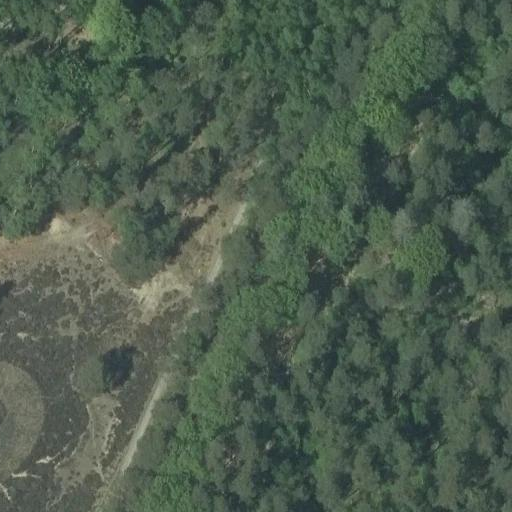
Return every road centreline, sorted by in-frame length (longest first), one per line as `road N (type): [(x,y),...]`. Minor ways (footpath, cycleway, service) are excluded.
road 1 (track): [(141,511),(238,321),(433,0)]
road 2 (track): [(299,229),(511,347)]
